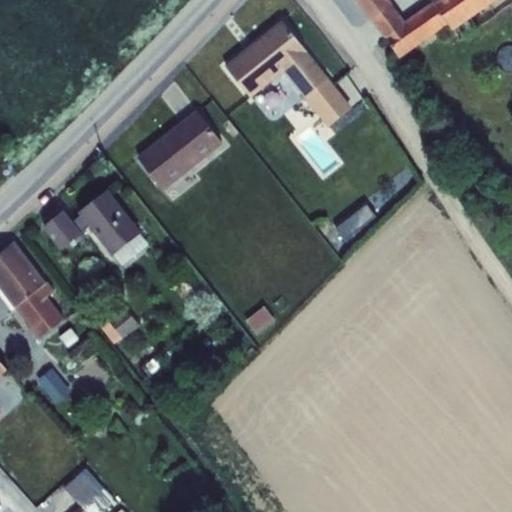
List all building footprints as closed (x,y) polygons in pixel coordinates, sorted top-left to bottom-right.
[(388,0),(353,0),(370,22),(371,21),(393,5),(388,0)] [(393,5),(371,21),(400,59),(449,24),(453,31),(492,3),(497,1),(498,0),(430,0),(432,2),(405,22),(393,5)] [(282,22),(226,67),(251,99),(285,71),(305,97),(328,79),(282,22)] [(197,111),(138,158),(164,191),(223,144),(197,111)] [(107,190),(79,212),(114,255),(141,233),(107,190)] [(73,204),(47,221),(67,250),(93,232),(73,204)] [(356,213),(335,228),(345,241),(365,226),(356,213)] [(15,243),(0,254),(0,288),(40,339),(65,319),(48,298),(56,293),(47,282),(47,283),(15,243)] [(265,306),(246,321),(258,336),(277,321),(265,306)] [(125,310),(111,321),(125,338),(139,327),(125,310)] [(72,329),(60,338),(68,349),(80,340),(72,329)] [(0,377),(8,370),(0,360),(0,377)] [(52,370),(38,380),(56,403),(70,392),(52,370)] [(83,472),(65,488),(87,511),(99,511),(110,502),(83,472)]
